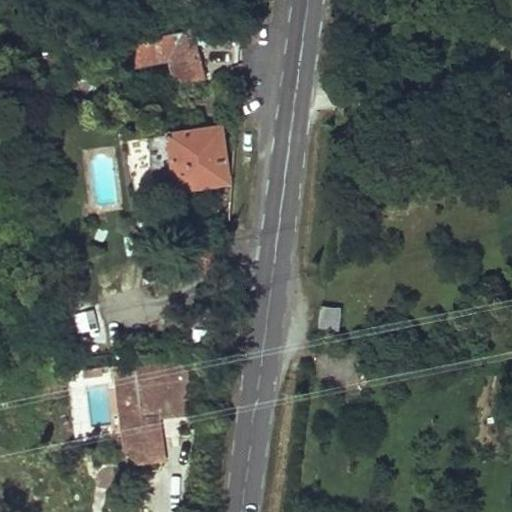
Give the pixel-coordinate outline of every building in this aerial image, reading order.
[(217,32),(119,44),(121,64),(129,63),(128,52),(139,51),(141,64),(175,60),(179,88),(205,85),(200,43),(219,41),(217,32)] [(158,168),(137,170),(140,196),(230,185),(223,129),(153,139),(158,168)] [(153,139),(133,141),(137,170),(158,168),(153,139)] [(200,246),(193,266),(208,272),(215,251),(200,246)] [(323,306),(319,329),(337,332),(341,309),(323,306)] [(186,360),(130,367),(136,410),(152,408),(192,402),(186,360)] [(130,367),(111,369),(122,455),(136,453),(132,420),(137,420),(136,410),(130,367)] [(192,402),(152,408),(153,417),(154,419),(194,413),(192,402)] [(154,419),(153,417),(137,420),(132,420),(136,453),(137,467),(159,464),(154,419)]
